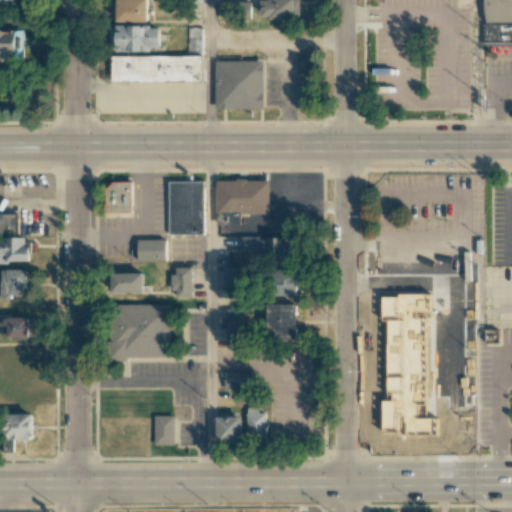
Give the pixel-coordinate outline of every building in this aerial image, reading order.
[(0,0),(0,8),(17,8),(16,0),(0,0)] [(148,21),(147,0),(116,0),(117,21),(148,21)] [(261,0),(261,17),(300,18),(300,0),(261,0)] [(511,0),(485,0),(486,44),(511,43),(511,0)] [(152,51),(152,47),(161,47),(160,25),(109,26),(110,52),(152,51)] [(202,53),(203,29),(188,28),(188,53),(202,53)] [(0,61),(16,61),(15,31),(0,31),(0,61)] [(203,58),(113,58),(112,83),(203,84),(203,58)] [(254,63),(217,63),(217,107),(254,107),(254,63)] [(203,180),(170,181),(171,234),(204,233),(203,180)] [(268,181),(217,180),(217,213),(268,214),(268,181)] [(132,184),(113,184),(107,189),(108,215),(133,214),(132,184)] [(18,212),(0,212),(0,232),(18,232),(18,212)] [(242,248),(258,248),(259,262),(294,262),(293,236),(241,237),(242,248)] [(0,261),(28,261),(28,237),(5,237),(5,241),(0,240),(0,261)] [(167,241),(138,242),(139,260),(168,259),(167,241)] [(192,267),(173,267),(174,297),(192,297),(192,267)] [(223,296),(238,296),(238,267),(223,267),(223,296)] [(1,269),(1,298),(11,298),(11,295),(26,295),(26,269),(1,269)] [(296,296),(297,269),(276,269),(276,295),(296,296)] [(111,273),(112,293),(144,292),(143,272),(111,273)] [(172,303),(118,303),(118,306),(110,306),(111,360),(128,359),(128,356),(172,356),(172,303)] [(297,303),(268,304),(269,339),(298,338),(297,303)] [(243,308),(226,308),(227,338),(244,338),(243,308)] [(375,311),(430,311),(430,350),(420,350),(420,411),(412,411),(412,435),(388,435),(388,410),(382,411),(381,352),(371,352),(371,319),(376,319),(375,311)] [(35,337),(35,317),(2,317),(2,336),(35,337)] [(254,372),(224,372),(224,389),(254,389),(254,372)] [(439,395),(439,377),(427,378),(427,395),(439,395)] [(266,412),(258,413),(258,407),(246,407),(247,437),(266,436),(266,412)] [(33,414),(5,413),(4,450),(12,450),(12,439),(32,439),(33,414)] [(175,444),(174,415),(154,415),(154,444),(175,444)] [(216,415),(216,442),(242,443),(242,415),(216,415)]
